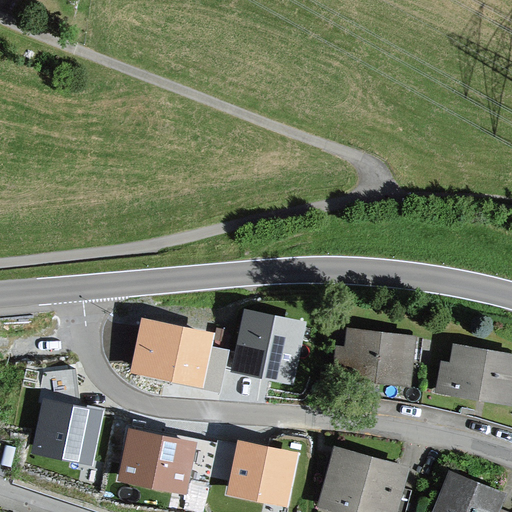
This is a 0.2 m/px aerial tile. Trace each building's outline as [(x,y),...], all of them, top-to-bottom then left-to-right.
[(232,345),(207,342),(208,329),(138,320),(132,367),(228,379),(232,345)] [(341,354),(339,371),(405,378),(410,342),(351,335),(353,337),(351,354),(339,353),(341,354)] [(445,368),(442,385),(508,397),(511,376),(511,360),(459,351),(455,369),(445,368)] [(47,399),(76,398),(74,366),(45,368),(47,399)] [(92,466),(106,411),(44,395),(29,451),(92,466)] [(190,493),(197,438),(125,429),(118,484),(190,493)] [(293,505),(301,447),(235,439),(228,496),(293,505)] [(341,457),(329,500),(373,511),(406,511),(411,494),(394,489),(399,472),(341,457)] [(496,498),(454,481),(441,511),(499,511),(492,509),(496,498)]
